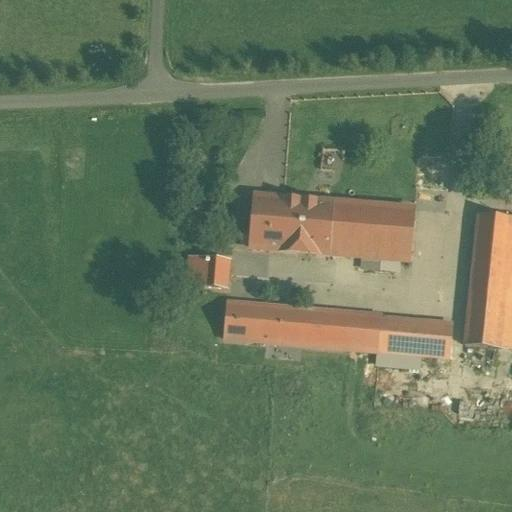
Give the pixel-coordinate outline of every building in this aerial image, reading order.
[(333,204),(255,198),(250,250),(329,257),(333,204)] [(415,211),(333,204),(329,257),(410,263),(415,211)] [(464,347),(511,351),(511,220),(478,216),(464,347)] [(188,288),(232,288),(233,257),(189,257),(188,288)] [(227,306),(224,339),(449,360),(452,327),(227,306)]
